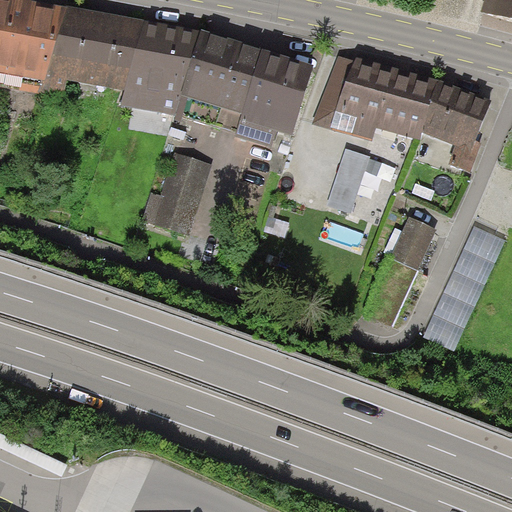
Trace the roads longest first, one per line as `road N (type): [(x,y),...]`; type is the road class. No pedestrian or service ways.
road 1 (motorway): [(511,477),(0,290)]
road 2 (motorway): [(0,341),(467,511)]
road 3 (primary): [(243,0),(511,61)]
road 4 (residential): [(511,103),(410,337)]
road 5 (residential): [(233,511),(134,473),(74,502)]
road 6 (unknown): [(337,19),(286,170)]
